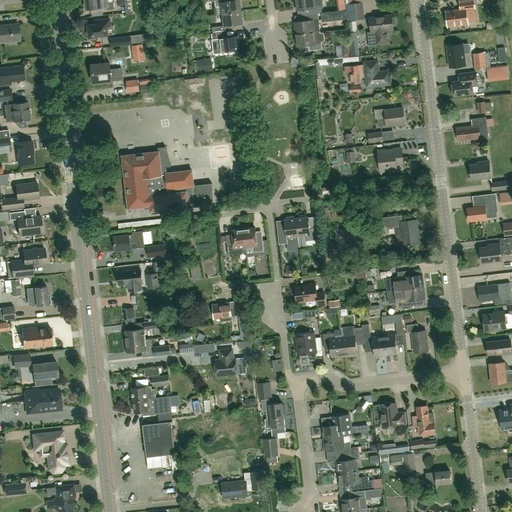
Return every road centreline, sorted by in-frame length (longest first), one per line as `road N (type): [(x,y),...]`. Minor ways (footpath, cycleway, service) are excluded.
road 1 (tertiary): [(109,511),(50,0)]
road 2 (unclassified): [(463,373),(417,0)]
road 3 (residential): [(269,205),(287,374),(298,384)]
road 4 (residential): [(298,384),(328,379),(344,387),(463,373)]
road 5 (unclassified): [(480,511),(463,373)]
road 6 (residential): [(298,511),(309,497),(298,384)]
